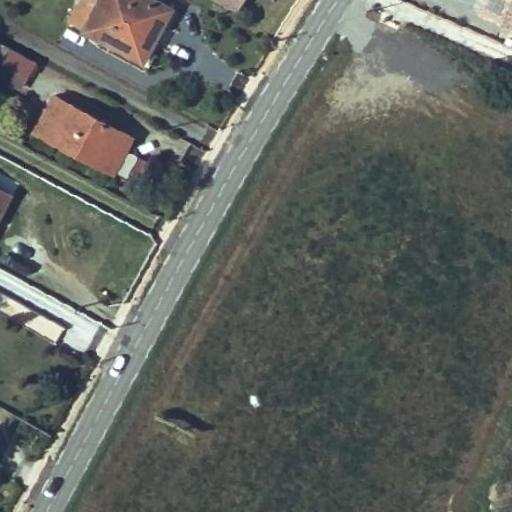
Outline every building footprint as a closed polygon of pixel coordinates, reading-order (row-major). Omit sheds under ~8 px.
[(81,28),(96,0),(77,0),(67,21),(81,28)] [(80,31),(142,64),(173,6),(161,0),(96,0),(81,28),(80,31)] [(511,0),(483,0),(479,12),(511,25),(511,0)] [(36,62),(0,42),(0,60),(1,62),(29,76),(36,62)] [(29,76),(1,62),(0,63),(0,78),(21,89),(29,76)] [(132,136),(54,96),(36,131),(113,172),(132,136)] [(23,139),(0,126),(0,132),(20,143),(23,139)] [(0,199),(6,203),(10,195),(0,190),(0,199)] [(23,308),(17,322),(57,339),(62,325),(23,308)]
